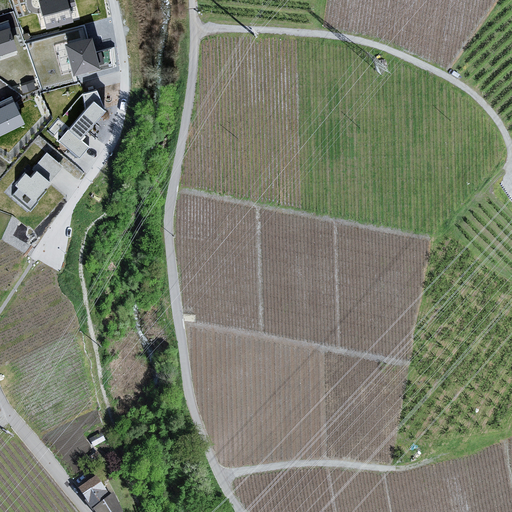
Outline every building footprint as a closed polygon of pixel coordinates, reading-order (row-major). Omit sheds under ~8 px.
[(77,5),(75,0),(42,0),(38,1),(46,28),(73,21),(69,7),(77,5)] [(9,28),(0,31),(0,55),(16,50),(9,28)] [(101,68),(92,37),(64,45),(73,76),(101,68)] [(97,91),(84,94),(86,111),(59,141),(80,159),(90,147),(81,140),(106,111),(97,91)] [(0,105),(14,99),(12,95),(0,100),(0,105)] [(14,102),(0,108),(0,135),(25,124),(14,102)] [(64,166),(47,153),(33,170),(36,173),(31,178),(26,174),(16,186),(19,189),(13,196),(31,211),(39,202),(37,202),(46,191),(44,189),(64,166)] [(94,477),(76,489),(89,509),(91,511),(119,511),(110,493),(105,496),(94,477)]
